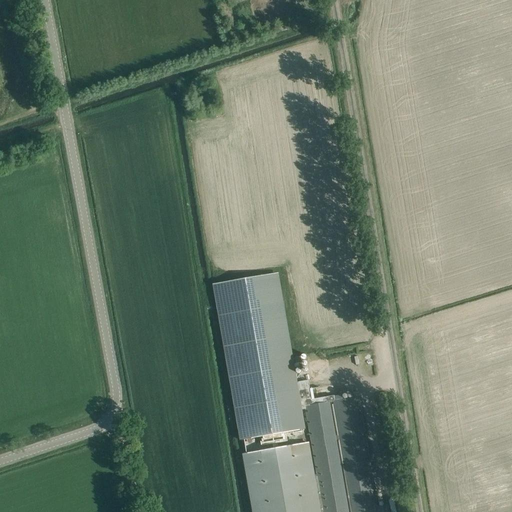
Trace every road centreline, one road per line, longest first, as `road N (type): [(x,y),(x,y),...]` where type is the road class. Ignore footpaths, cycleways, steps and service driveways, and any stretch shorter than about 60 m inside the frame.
road 1 (unclassified): [(0,461),(98,428),(115,405),(44,0)]
road 2 (unclassified): [(420,511),(333,0)]
